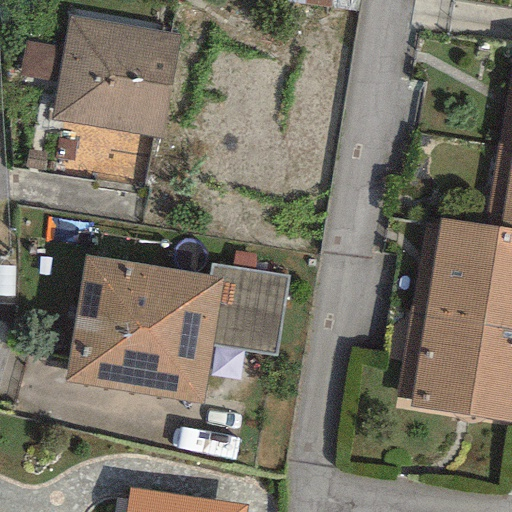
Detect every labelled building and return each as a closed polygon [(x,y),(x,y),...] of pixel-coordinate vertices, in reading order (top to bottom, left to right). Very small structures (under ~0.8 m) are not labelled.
[(180,38),(69,20),(51,124),(162,143),(180,38)] [(23,38),(20,73),(54,76),(57,41),(23,38)] [(511,158),(501,232),(499,243),(511,244),(511,158)] [(511,244),(499,243),(501,232),(438,222),(409,410),(511,429),(511,244)] [(222,284),(83,262),(63,387),(202,409),(222,284)] [(244,511),(245,510),(129,493),(125,511),(244,511)]
